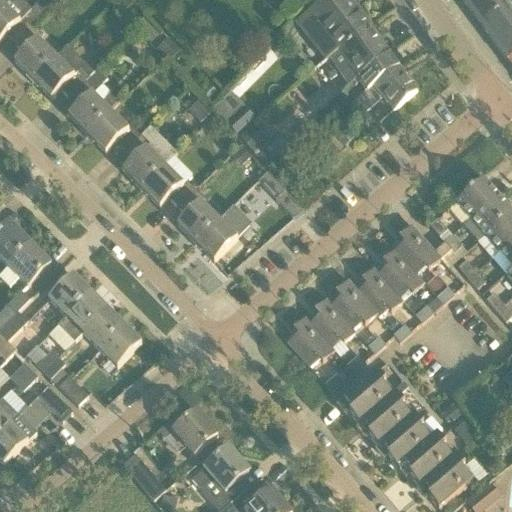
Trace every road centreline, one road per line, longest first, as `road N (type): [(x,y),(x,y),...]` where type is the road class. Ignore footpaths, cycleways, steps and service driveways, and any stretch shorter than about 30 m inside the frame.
road 1 (residential): [(220,342),(499,100)]
road 2 (residential): [(0,135),(220,342)]
road 3 (residential): [(220,342),(18,511)]
road 4 (residential): [(363,511),(220,342)]
road 5 (residential): [(499,100),(426,0)]
